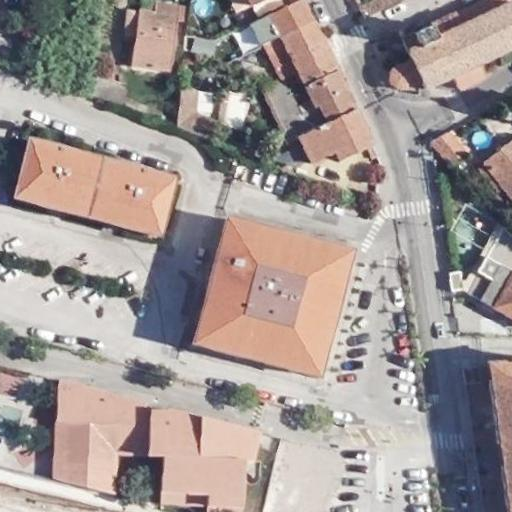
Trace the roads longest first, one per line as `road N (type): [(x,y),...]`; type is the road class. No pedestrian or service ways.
road 1 (tertiary): [(400,153),(415,205),(461,511)]
road 2 (tertiary): [(327,0),(400,153)]
road 3 (tertiary): [(400,153),(511,83)]
